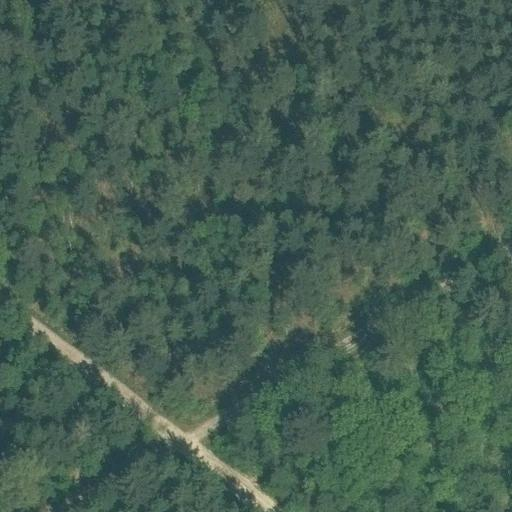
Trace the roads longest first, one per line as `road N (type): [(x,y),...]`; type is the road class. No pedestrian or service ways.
road 1 (track): [(66,511),(230,410),(511,255)]
road 2 (track): [(269,511),(0,303)]
